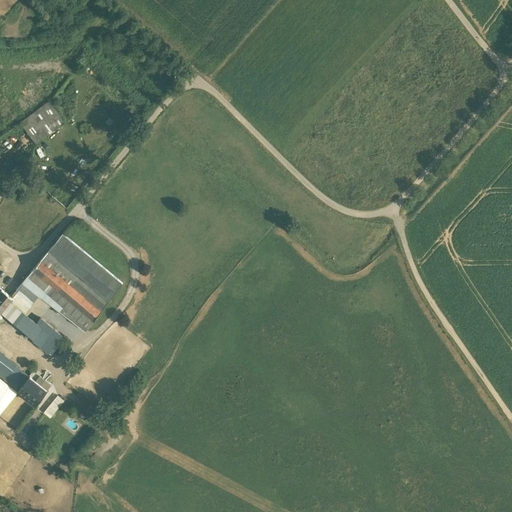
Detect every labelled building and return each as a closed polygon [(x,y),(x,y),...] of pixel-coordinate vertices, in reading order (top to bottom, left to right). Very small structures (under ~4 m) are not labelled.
[(51,102),(21,123),(36,144),(66,123),(51,102)] [(95,293),(107,303),(123,283),(62,233),(46,252),(49,254),(76,277),(95,293)] [(33,268),(34,269),(42,259),(43,260),(49,254),(46,252),(33,268)] [(76,277),(49,254),(43,260),(70,283),(76,277)] [(43,260),(42,259),(34,269),(82,309),(90,300),(70,283),(43,260)] [(86,331),(95,320),(82,309),(34,269),(33,268),(22,282),(39,295),(86,331)] [(95,293),(76,277),(70,283),(90,300),(95,293)] [(22,282),(11,296),(7,300),(23,314),(39,295),(22,282)] [(11,296),(0,286),(0,309),(7,300),(11,296)] [(107,303),(95,293),(90,300),(82,309),(95,320),(107,303)] [(23,314),(7,300),(0,309),(0,311),(21,329),(29,319),(23,314)] [(42,330),(29,319),(21,329),(34,340),(42,330)] [(47,322),(42,330),(34,340),(49,353),(61,337),(47,322)] [(0,377),(18,391),(31,376),(0,351),(0,377)] [(41,375),(37,381),(48,390),(53,384),(41,375)] [(31,376),(18,391),(36,406),(48,390),(37,381),(31,376)] [(0,414),(18,391),(0,377),(0,414)] [(45,411),(52,417),(67,400),(60,394),(45,411)]
